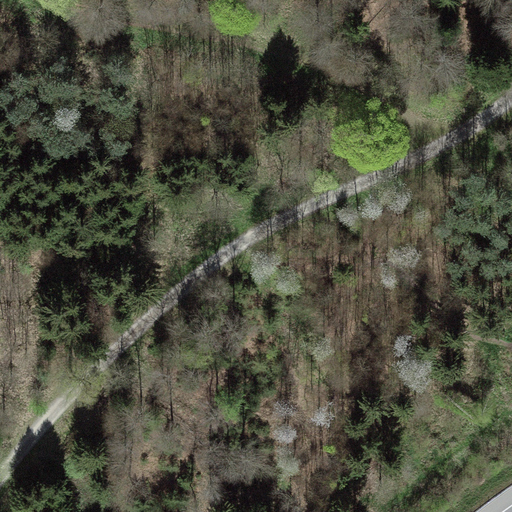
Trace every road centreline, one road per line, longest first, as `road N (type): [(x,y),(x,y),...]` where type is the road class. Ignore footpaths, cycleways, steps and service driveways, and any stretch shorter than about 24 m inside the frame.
road 1 (track): [(0,474),(89,372),(246,239),(437,148),(511,98)]
road 2 (track): [(437,148),(306,63),(38,0)]
